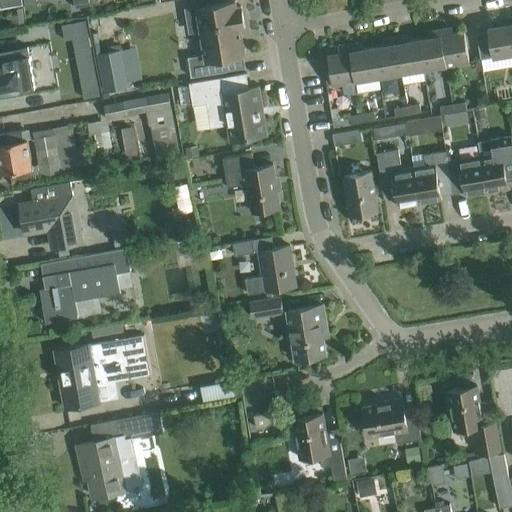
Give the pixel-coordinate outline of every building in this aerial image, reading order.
[(0,0),(0,8),(19,5),(24,4),(22,0),(0,0)] [(237,7),(236,1),(203,7),(204,7),(188,10),(191,30),(201,29),(205,54),(188,57),(191,77),(227,71),(225,58),(244,54),(240,29),(245,28),(241,6),(237,7)] [(19,15),(12,17),(14,26),(24,25),(21,10),(18,10),(19,15)] [(511,53),(511,28),(510,17),(499,19),(500,25),(488,27),(494,57),(511,53)] [(86,20),(62,25),(65,40),(73,39),(89,36),(86,20)] [(469,61),(464,31),(453,33),(452,27),(440,29),(446,65),(469,61)] [(446,65),(440,29),(429,31),(430,37),(419,39),(424,69),(446,65)] [(424,69),(419,39),(408,41),(407,35),(395,37),(401,72),(424,69)] [(401,72),(395,37),(384,39),(385,45),(374,47),(379,76),(401,72)] [(379,76),(374,47),(363,49),(362,43),(350,45),(356,80),(379,76)] [(61,65),(60,45),(40,45),(41,65),(61,65)] [(356,80),(350,45),(339,47),(340,53),(328,55),(333,84),(356,80)] [(4,51),(0,52),(0,93),(7,92),(36,87),(31,60),(29,47),(4,51)] [(120,49),(95,54),(102,90),(127,85),(120,49)] [(497,70),(495,62),(482,64),(484,73),(497,70)] [(267,133),(259,87),(229,92),(227,76),(190,82),(193,105),(207,103),(210,119),(221,117),(228,123),(231,139),(247,137),(250,137),(250,136),(267,133)] [(97,79),(81,82),(84,98),(100,95),(97,79)] [(468,110),(466,102),(454,104),(455,112),(468,110)] [(421,112),(420,104),(408,106),(409,114),(421,112)] [(455,112),(454,104),(441,106),(442,115),(455,112)] [(409,114),(408,106),(395,108),(396,116),(409,114)] [(486,108),(476,109),(477,119),(487,118),(486,108)] [(377,120),(375,111),(362,113),(364,122),(377,120)] [(364,122),(362,113),(350,115),(351,124),(364,122)] [(441,127),(439,115),(432,116),(421,118),(423,130),(441,127)] [(45,127),(53,178),(101,171),(99,157),(91,159),(90,147),(76,149),(72,123),(45,127)] [(132,126),(121,129),(126,157),(138,155),(132,126)] [(360,129),(353,130),(333,133),(335,145),(363,141),(360,129)] [(32,165),(26,130),(0,134),(0,170),(0,173),(10,171),(12,184),(43,180),(41,163),(32,165)] [(86,130),(75,132),(76,140),(87,138),(86,130)] [(511,183),(511,142),(511,134),(489,138),(492,154),(481,156),(487,191),(509,187),(509,184),(511,183)] [(199,146),(186,149),(188,158),(201,156),(199,146)] [(487,191),(481,156),(479,146),(459,149),(459,153),(446,155),(453,193),(465,191),(466,195),(487,191)] [(419,203),(413,168),(402,169),(398,148),(377,152),(384,194),(396,192),(398,206),(419,203)] [(453,193),(446,155),(445,151),(423,154),(425,165),(413,168),(419,203),(442,199),(442,195),(453,193)] [(280,207),(273,164),(255,167),(252,153),(223,158),(227,188),(248,184),(252,212),(280,207)] [(183,161),(172,163),(175,178),(186,176),(183,161)] [(379,210),(372,170),(344,175),(351,214),(379,210)] [(83,241),(75,194),(72,181),(32,188),(34,201),(21,204),(26,233),(49,229),(53,247),(83,241)] [(176,226),(176,227),(176,228),(177,228),(177,229),(177,230),(178,230),(178,231),(179,232),(180,232),(180,233),(181,233),(182,233),(183,233),(184,233),(185,233),(186,232),(187,232),(187,231),(188,231),(188,230),(189,230),(189,229),(189,228),(189,227),(189,226),(189,225),(189,224),(188,224),(188,223),(187,222),(186,222),(186,221),(185,221),(184,221),(184,220),(183,220),(182,220),(182,221),(181,221),(180,221),(179,222),(178,222),(178,223),(177,224),(177,225),(176,226)] [(126,235),(112,238),(114,248),(128,245),(126,235)] [(254,252),(252,239),(233,242),(236,255),(254,252)] [(262,275),(246,278),(248,293),(265,291),(277,289),(297,286),(290,245),(271,248),(258,250),(262,275)] [(120,293),(116,268),(128,266),(125,248),(67,258),(72,283),(40,289),(46,323),(47,323),(47,322),(78,316),(75,301),(120,293)] [(283,312),(280,297),(249,301),(252,317),(283,312)] [(326,354),(322,328),(327,327),(323,304),(288,310),(296,359),(326,354)] [(75,346),(56,350),(60,370),(63,370),(65,380),(61,381),(66,407),(100,401),(97,384),(132,378),(149,375),(142,335),(125,338),(75,346)] [(242,379),(233,381),(235,394),(236,398),(245,396),(242,379)] [(501,449),(497,421),(484,423),(477,385),(448,390),(454,428),(474,425),(479,453),(501,449)] [(422,439),(416,407),(404,409),(403,398),(389,400),(389,402),(364,407),(369,437),(396,432),(398,443),(422,439)] [(95,441),(79,445),(81,459),(86,458),(95,496),(115,492),(124,490),(124,489),(135,486),(136,489),(140,488),(139,485),(142,485),(137,459),(132,438),(149,434),(146,418),(161,415),(160,410),(145,413),(145,412),(111,420),(91,424),(95,441)] [(278,424),(276,411),(254,414),(256,427),(278,424)] [(330,452),(323,413),(294,418),(301,458),(319,455),(321,466),(332,465),(335,481),(347,479),(339,428),(338,428),(342,450),(330,452)] [(420,448),(407,450),(409,464),(422,462),(420,448)] [(443,465),(428,468),(432,486),(446,484),(443,465)] [(511,511),(511,488),(510,478),(507,466),(495,468),(503,511),(511,511)] [(374,477),(357,480),(360,498),(378,495),(374,477)] [(256,497),(239,500),(240,509),(258,506),(256,497)] [(441,506),(436,507),(437,511),(451,511),(450,503),(441,505),(441,506)]
